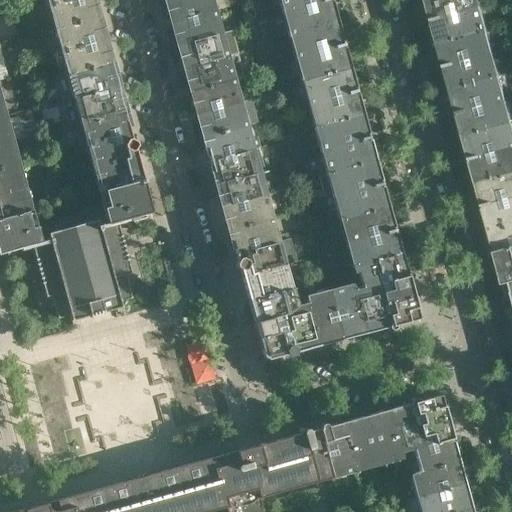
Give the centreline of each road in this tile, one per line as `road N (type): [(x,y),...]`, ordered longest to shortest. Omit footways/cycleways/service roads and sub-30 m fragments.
road 1 (residential): [(470,349),(246,403),(230,373),(130,0)]
road 2 (residential): [(373,0),(470,349)]
road 3 (residential): [(511,493),(470,349)]
